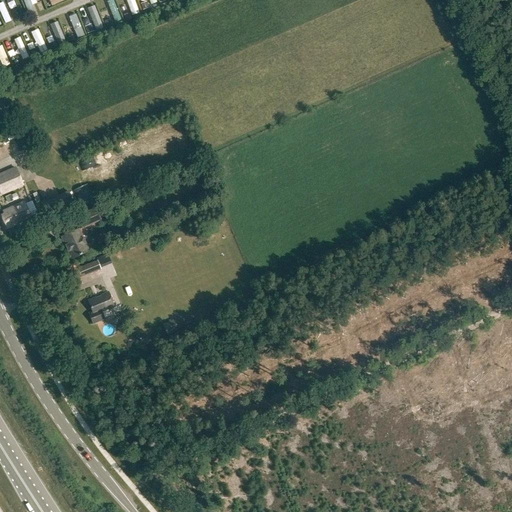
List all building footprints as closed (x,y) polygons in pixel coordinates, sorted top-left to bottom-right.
[(6,0),(5,0),(0,2),(9,22),(15,19),(6,0)] [(27,0),(31,11),(37,9),(34,0),(27,0)] [(117,0),(111,0),(117,20),(123,18),(117,0)] [(99,4),(92,5),(97,26),(103,24),(99,4)] [(122,12),(125,18),(131,15),(129,9),(122,12)] [(79,12),(75,13),(80,31),(85,30),(79,12)] [(94,31),(91,24),(85,27),(88,34),(94,31)] [(0,173),(0,194),(0,195),(23,185),(23,184),(15,167),(0,173)] [(41,205),(46,215),(74,202),(69,192),(41,205)] [(2,215),(7,228),(31,218),(25,202),(4,211),(5,214),(2,215)] [(101,220),(95,207),(76,216),(82,229),(101,220)] [(61,237),(71,259),(88,251),(79,229),(61,237)] [(104,257),(75,268),(78,278),(108,266),(104,257)] [(88,313),(92,324),(104,319),(101,312),(114,307),(108,292),(87,300),(92,311),(88,313)] [(180,318),(169,323),(174,334),(185,328),(180,318)] [(123,335),(118,319),(104,323),(109,339),(123,335)]
